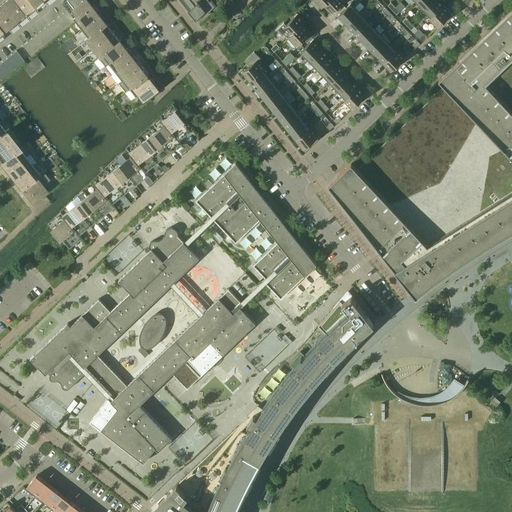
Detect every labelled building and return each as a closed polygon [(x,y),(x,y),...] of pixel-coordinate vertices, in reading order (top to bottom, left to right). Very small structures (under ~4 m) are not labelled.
[(45,0),(0,0),(0,19),(1,20),(1,21),(8,30),(45,0)] [(68,0),(73,5),(68,9),(76,19),(93,6),(93,5),(92,6),(87,0),(68,0)] [(197,0),(189,7),(190,6),(191,8),(188,10),(196,20),(202,15),(203,16),(213,6),(208,0),(197,0)] [(328,0),(323,5),(323,6),(331,14),(344,0),(328,0)] [(423,10),(433,0),(417,0),(416,2),(423,10)] [(431,18),(444,6),(438,0),(433,0),(423,10),(430,17),(431,18)] [(351,3),(337,16),(345,24),(359,11),(351,3)] [(93,7),(94,6),(93,6),(76,19),(77,20),(76,21),(82,29),(100,14),(99,14),(93,7)] [(431,18),(430,17),(428,19),(437,27),(451,14),(444,6),(431,18)] [(77,20),(76,19),(68,9),(64,13),(72,24),(76,21),(77,20)] [(511,9),(328,185),(413,291),(426,281),(439,272),(453,262),(466,253),(480,244),(493,236),(507,227),(511,224),(511,9)] [(352,32),(366,19),(359,11),(345,24),(352,32)] [(72,24),(64,13),(59,16),(67,27),(72,24)] [(100,16),(101,15),(100,14),(82,29),(88,37),(107,23),(106,22),(105,23),(100,16)] [(286,32),(290,36),(303,24),(303,25),(305,23),(297,14),(286,25),(284,23),(276,30),(282,36),(286,32)] [(67,27),(59,16),(54,20),(63,31),(67,27)] [(360,40),(373,27),(366,19),(352,32),(360,40)] [(63,31),(54,20),(50,24),(58,35),(63,31)] [(106,24),(107,23),(88,37),(85,40),(91,49),(113,31),(112,31),(106,24)] [(58,35),(50,24),(45,28),(53,38),(58,35)] [(290,36),(288,38),(296,46),(311,33),(303,25),(303,24),(290,36)] [(367,48),(381,35),(373,27),(360,40),(367,48)] [(53,38),(45,28),(40,31),(49,42),(53,38)] [(49,42),(40,31),(36,35),(44,46),(49,42)] [(113,33),(114,32),(113,31),(91,49),(98,57),(120,40),(120,39),(119,40),(113,33)] [(44,46),(36,35),(31,39),(39,49),(44,46)] [(375,56),(388,43),(381,35),(367,48),(375,56)] [(39,49),(31,39),(26,42),(35,53),(39,49)] [(313,39),(300,52),(308,60),(321,47),(313,39)] [(120,41),(121,40),(120,40),(98,57),(105,67),(109,64),(109,63),(127,48),(126,48),(120,41)] [(35,53),(26,42),(21,46),(30,57),(35,53)] [(396,51),(395,50),(388,43),(375,56),(383,64),(396,51)] [(315,68),(328,55),(321,47),(308,60),(315,68)] [(127,50),(127,49),(127,48),(109,63),(109,64),(115,71),(134,57),(133,56),(132,57),(127,50)] [(405,58),(396,49),(395,50),(396,51),(383,64),(390,72),(405,58)] [(24,61),(16,51),(11,54),(19,65),(24,61)] [(262,69),(263,70),(265,69),(257,60),(259,58),(254,51),(244,61),(249,66),(241,72),(248,80),(262,69)] [(282,61),(286,65),(295,57),(290,52),(282,61)] [(19,65),(11,54),(6,58),(15,69),(19,65)] [(323,76),(336,63),(328,55),(315,68),(323,76)] [(133,58),(134,58),(134,57),(115,71),(122,80),(140,65),(139,65),(133,58)] [(15,69),(6,58),(1,62),(10,72),(15,69)] [(10,72),(1,62),(0,62),(0,69),(5,76),(10,72)] [(330,84),(343,71),(336,63),(323,76),(330,84)] [(140,67),(141,66),(140,65),(122,80),(118,83),(125,92),(129,89),(129,88),(147,74),(146,73),(146,74),(140,67)] [(269,78),(263,70),(262,69),(248,80),(255,89),(269,78)] [(338,92),(351,79),(343,71),(330,84),(338,92)] [(147,75),(147,74),(129,88),(129,89),(136,97),(140,94),(144,100),(158,88),(157,87),(156,88),(147,75)] [(262,98),(276,87),(269,78),(255,89),(262,98)] [(345,99),(358,87),(351,79),(338,92),(344,98),(345,99)] [(269,106),(283,95),(276,87),(262,98),(269,106)] [(345,99),(344,98),(343,100),(351,109),(366,95),(358,87),(345,99)] [(275,115),(289,104),(283,95),(269,106),(275,115)] [(282,123),(296,112),(289,104),(275,115),(282,123)] [(166,124),(179,141),(191,131),(176,112),(177,112),(176,110),(162,121),(165,124),(166,124)] [(289,132),(303,121),(296,112),(282,123),(289,132)] [(310,129),(309,128),(303,121),(289,132),(296,140),(310,129)] [(169,154),(182,144),(179,141),(166,124),(165,124),(153,133),(169,154)] [(310,129),(296,140),(302,149),(318,137),(310,127),(309,128),(310,129)] [(9,128),(5,131),(0,134),(0,148),(11,139),(12,140),(16,137),(9,128)] [(169,154),(153,133),(141,143),(157,163),(169,154)] [(11,139),(0,148),(0,160),(0,161),(0,162),(18,148),(12,140),(11,139)] [(141,143),(129,152),(132,156),(132,155),(146,172),(157,163),(141,143)] [(18,148),(0,162),(0,163),(1,162),(7,169),(6,170),(7,171),(25,156),(18,148)] [(136,185),(148,176),(146,172),(132,155),(132,156),(120,165),(136,185)] [(25,156),(7,171),(8,171),(14,178),(13,179),(32,165),(31,165),(25,156)] [(42,170),(35,162),(31,165),(32,165),(13,179),(14,180),(15,179),(20,186),(19,187),(20,188),(42,170)] [(268,280),(265,282),(281,298),(316,264),(236,162),(196,200),(235,242),(260,219),(278,241),(253,265),(268,280)] [(136,185),(120,165),(108,174),(124,195),(136,185)] [(42,170),(20,188),(21,188),(31,200),(30,201),(31,202),(46,191),(42,185),(49,179),(42,170)] [(108,174),(96,184),(98,187),(99,187),(112,204),(124,195),(108,174)] [(103,217),(115,207),(112,204),(99,187),(98,187),(87,197),(103,217)] [(103,217),(87,197),(75,206),(91,226),(103,217)] [(75,206),(62,216),(65,219),(66,218),(79,235),(91,226),(75,206)] [(69,248),(82,239),(79,235),(66,218),(65,219),(52,229),(53,230),(54,229),(69,248)] [(150,248),(151,249),(153,251),(150,254),(148,252),(119,279),(130,292),(110,311),(99,298),(70,326),(68,323),(30,358),(46,374),(48,372),(50,374),(50,375),(50,376),(50,377),(50,378),(50,379),(51,380),(52,380),(53,381),(54,381),(56,380),(57,380),(58,381),(59,381),(60,382),(61,383),(61,384),(62,385),(62,386),(62,387),(63,388),(64,388),(65,389),(66,389),(67,389),(68,389),(69,388),(85,373),(108,398),(90,420),(144,462),(155,447),(158,451),(172,438),(140,404),(172,373),(187,389),(228,350),(227,349),(255,323),(238,304),(241,301),(228,288),(127,385),(97,354),(199,257),(178,236),(178,235),(178,234),(178,233),(178,232),(177,231),(177,230),(176,229),(175,228),(174,228),(173,227),(171,227),(170,227),(169,228),(168,228),(167,229),(166,229),(166,230),(165,231),(165,232),(164,233),(164,234),(163,236),(163,237),(162,237),(161,238),(160,239),(158,240),(157,240),(154,240),(153,240),(152,240),(152,241),(151,241),(150,242),(150,243),(149,244),(149,245),(149,246),(150,247),(150,248)] [(176,485),(174,486),(172,488),(153,506),(153,507),(160,511),(236,511),(246,488),(274,439),(320,378),(374,324),(348,291),(326,316),(318,325),(319,326),(326,332),(304,355),(300,351),(289,364),(293,368),(257,416),(253,414),(248,416),(185,475),(176,485)] [(164,316),(162,313),(158,314),(153,316),(149,319),(145,322),(143,326),(141,331),(140,336),(140,341),(141,346),(145,346),(149,345),(153,344),(157,342),(160,340),(162,336),(164,333),(165,329),(166,325),(165,320),(164,316)] [(372,418),(369,418),(353,418),(353,424),(369,424),(373,424),(373,495),(479,495),(479,428),(479,424),(482,424),(492,411),(500,402),(495,398),(487,407),(487,408),(485,407),(462,389),(463,388),(465,385),(466,383),(468,380),(467,379),(467,380),(466,382),(465,384),(463,386),(455,380),(453,383),(450,386),(448,389),(445,391),(442,393),(439,395),(436,397),(433,398),(429,399),(426,400),(422,400),(419,400),(415,400),(411,399),(408,398),(405,397),(401,395),(398,393),(397,395),(396,394),(394,393),(392,391),(391,389),(389,387),(387,384),(385,380),(384,377),(383,376),(383,375),(382,375),(383,377),(384,379),(385,381),(387,385),(389,388),(392,391),(394,394),(396,396),(396,395),(390,402),(372,402),(372,418)] [(45,482),(37,475),(26,489),(34,496),(45,482)] [(43,503),(54,488),(45,482),(34,496),(43,503)] [(63,495),(54,488),(43,503),(51,509),(63,495)] [(63,495),(51,509),(54,511),(63,511),(71,502),(63,495)] [(71,502),(63,511),(76,511),(80,509),(71,502)]
